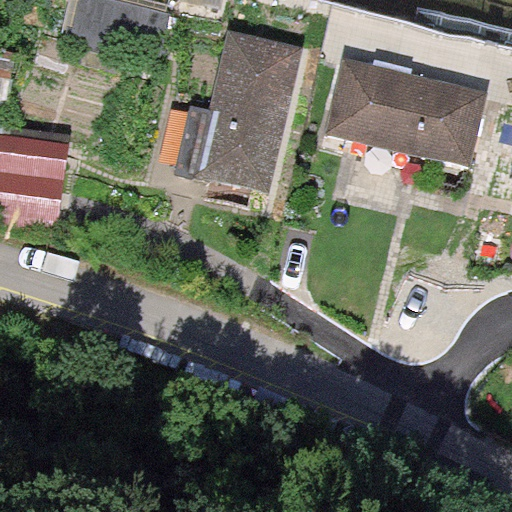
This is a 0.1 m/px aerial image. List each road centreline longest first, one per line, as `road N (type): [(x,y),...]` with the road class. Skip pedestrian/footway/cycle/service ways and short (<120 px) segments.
road 1 (residential): [(398,422),(92,303),(0,279)]
road 2 (residential): [(511,337),(474,354),(398,422)]
road 3 (residential): [(511,487),(398,422)]
